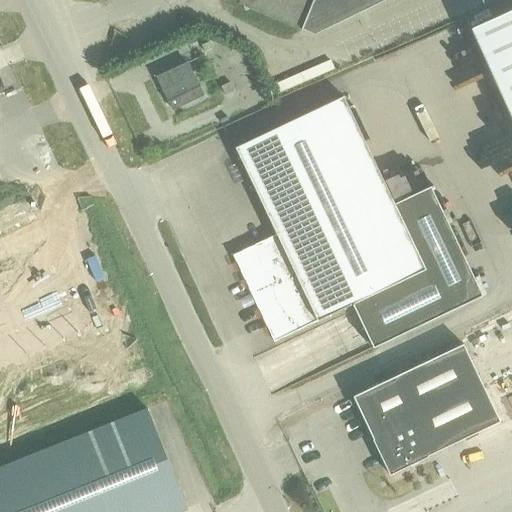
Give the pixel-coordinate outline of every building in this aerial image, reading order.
[(240,0),(245,11),(249,9),(302,30),(315,35),(387,0),(240,0)] [(209,42),(202,45),(205,52),(212,49),(209,42)] [(274,86),(271,87),(275,96),(336,70),(332,61),(274,86)] [(172,110),(202,96),(187,63),(156,77),(172,110)] [(231,83),(221,87),(225,97),(235,93),(231,83)] [(274,342),(318,321),(353,304),(374,348),(483,296),(431,187),(394,204),(344,97),(236,148),(277,235),(233,255),(274,342)] [(59,208),(0,231),(0,359),(76,328),(43,245),(69,234),(59,208)] [(500,422),(463,344),(354,397),(374,440),(373,440),(390,475),(428,457),(428,456),(500,422)] [(148,409),(145,410),(0,468),(0,511),(180,511),(188,509),(148,409)]
